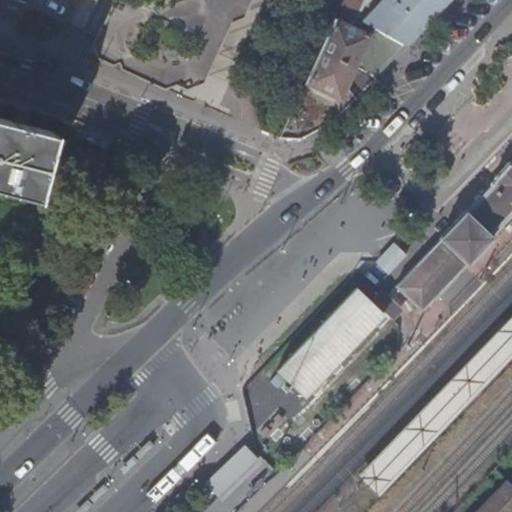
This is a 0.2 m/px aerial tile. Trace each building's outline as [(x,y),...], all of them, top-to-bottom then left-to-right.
[(116,0),(95,47),(185,88),(205,80),(242,0),(116,0)] [(448,0),(382,0),(363,21),(390,37),(406,45),(448,0)] [(369,37),(332,20),(318,52),(354,69),(369,37)] [(390,62),(406,45),(390,37),(378,49),(390,62)] [(354,69),(318,52),(304,85),(319,92),(302,126),(309,137),(326,128),(345,111),(375,79),(354,69)] [(0,190),(38,200),(55,134),(0,119),(0,190)] [(296,129),(286,124),(279,139),(301,140),(304,139),(296,129)] [(394,288),(396,289),(420,312),(467,264),(500,229),(505,224),(511,216),(511,158),(509,162),(507,160),(499,169),(491,178),(492,179),(487,184),(490,187),(474,203),(464,213),(461,211),(435,238),(439,241),(424,257),(415,266),(394,288)] [(511,237),(511,216),(505,224),(500,229),(467,264),(477,273),(511,237)] [(300,398),(381,314),(376,309),(352,286),(271,370),(300,398)] [(381,292),(371,302),(378,308),(389,319),(399,310),(387,299),(381,292)] [(375,496),(511,352),(511,317),(508,314),(353,474),(375,496)] [(245,444),(204,482),(213,491),(218,497),(223,501),(251,474),(263,463),(254,453),(245,444)] [(511,511),(511,470),(491,493),(488,511),(511,511)]
